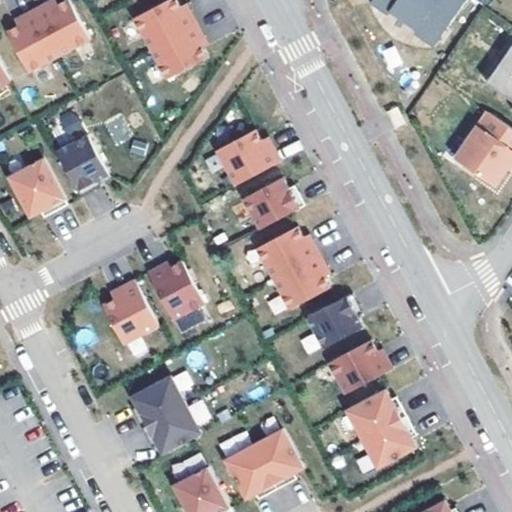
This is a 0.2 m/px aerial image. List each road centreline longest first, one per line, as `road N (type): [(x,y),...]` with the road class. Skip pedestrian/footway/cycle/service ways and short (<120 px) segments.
road 1 (residential): [(433,300),(275,0)]
road 2 (residential): [(126,511),(11,293)]
road 3 (residential): [(511,444),(433,300)]
road 4 (residential): [(11,293),(149,220)]
